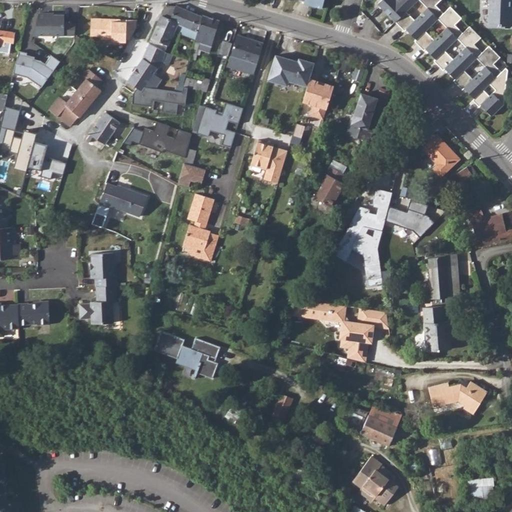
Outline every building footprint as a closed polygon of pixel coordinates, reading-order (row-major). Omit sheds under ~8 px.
[(381,0),(378,4),(395,22),(406,11),(417,0),(381,0)] [(440,0),(419,0),(427,8),(415,20),(406,11),(395,22),(405,31),(406,29),(417,40),(425,31),(438,19),(444,13),(436,5),(440,0)] [(510,0),(488,0),(488,3),(489,3),(489,25),(511,26),(511,24),(511,14),(510,14),(510,0)] [(181,33),(185,23),(171,17),(176,6),(166,6),(158,24),(174,31),(175,30),(181,33)] [(196,39),(203,17),(202,17),(176,6),(171,17),(185,23),(181,33),(195,39),(196,39)] [(425,31),(417,40),(415,41),(424,51),(426,49),(436,59),(445,51),(457,38),(463,33),(455,25),(462,18),(450,6),(444,13),(438,19),(447,28),(434,40),(425,31)] [(46,14),(39,12),(34,35),(75,36),(77,24),(65,23),(65,15),(46,14)] [(210,52),(220,20),(203,15),(202,17),(203,17),(196,39),(195,39),(189,58),(195,59),(198,48),(210,52)] [(137,27),(137,22),(121,21),(121,19),(101,18),(91,17),(91,33),(101,34),(100,38),(112,39),(111,42),(126,42),(126,39),(130,39),(137,27)] [(172,54),(181,33),(175,30),(174,31),(158,24),(149,43),(158,47),(165,52),(171,54),(172,54)] [(453,59),(445,51),(436,59),(434,61),(443,70),(445,69),(455,79),(464,70),(476,58),(482,52),(474,44),(481,38),(469,26),(463,33),(457,38),(466,47),(453,59)] [(13,42),(14,32),(0,30),(0,51),(9,53),(11,42),(13,42)] [(227,66),(253,75),(256,66),(263,43),(255,40),(254,42),(236,36),(227,66)] [(224,39),(220,52),(230,55),(234,43),(224,39)] [(169,61),(171,54),(165,52),(158,47),(149,43),(143,58),(127,81),(141,91),(144,86),(155,88),(162,79),(154,73),(163,61),(169,61)] [(455,79),(453,81),(462,90),(464,88),(474,98),(483,90),(490,83),(502,72),(493,64),(500,57),(489,46),(482,52),(476,58),(485,67),(473,79),(464,70),(455,79)] [(19,50),(13,73),(29,77),(42,88),(61,62),(51,55),(46,63),(41,60),(34,58),(35,56),(27,54),(27,52),(19,50)] [(310,78),(315,63),(299,58),(298,62),(276,55),(268,80),(287,85),(289,81),(308,86),(310,78)] [(71,126),(101,90),(96,86),(102,80),(89,68),(83,75),(87,78),(67,103),(60,97),(49,110),(71,126)] [(474,98),(472,100),(479,107),(481,105),(491,116),(504,104),(508,70),(506,68),(502,72),(490,83),(494,87),(487,94),(483,90),(474,98)] [(182,92),(183,86),(185,78),(186,75),(181,74),(179,86),(176,86),(175,91),(182,92)] [(207,91),(210,79),(204,77),(202,82),(185,78),(183,86),(186,87),(207,91)] [(324,119),(334,86),(310,78),(308,86),(303,101),(314,105),(311,115),(324,119)] [(185,104),(186,87),(183,86),(182,92),(155,88),(144,86),(141,91),(134,88),(132,93),(130,103),(153,106),(154,100),(162,101),(161,111),(176,114),(177,104),(185,104)] [(0,110),(4,111),(8,94),(0,93),(0,110)] [(367,128),(377,98),(361,93),(351,123),(349,123),(347,130),(350,135),(364,140),(367,128)] [(230,146),(243,108),(223,102),(221,114),(215,113),(216,109),(198,105),(192,133),(208,136),(210,130),(223,134),(220,143),(230,146)] [(15,166),(26,169),(35,133),(25,130),(23,140),(12,137),(19,111),(7,108),(0,135),(0,148),(18,153),(15,166)] [(101,149),(120,122),(105,112),(96,124),(87,140),(101,149)] [(164,150),(185,157),(188,148),(192,133),(178,128),(174,138),(166,135),(170,126),(156,121),(153,130),(145,127),(143,131),(133,127),(123,143),(131,146),(132,142),(163,152),(164,150)] [(299,146),(305,126),(296,124),(290,143),(299,146)] [(364,140),(369,141),(375,131),(367,128),(364,140)] [(437,134),(422,148),(438,164),(433,169),(441,177),(460,158),(437,134)] [(251,163),(264,167),(266,169),(267,170),(264,179),(278,183),(288,151),(271,146),(271,144),(258,140),(251,163)] [(62,175),(65,162),(50,158),(49,162),(44,161),(48,146),(34,143),(28,166),(43,170),(42,175),(51,177),(53,172),(62,175)] [(288,149),(297,152),(299,146),(290,143),(288,149)] [(192,165),(196,151),(188,148),(185,157),(184,163),(192,165)] [(331,166),(343,173),(346,166),(333,159),(330,166),(331,166)] [(192,165),(184,163),(178,183),(189,187),(191,181),(199,183),(203,169),(192,165)] [(330,206),(344,183),(340,181),(344,174),(343,173),(331,166),(314,197),(330,206)] [(467,167),(456,173),(463,183),(474,176),(467,167)] [(117,208),(125,189),(107,183),(99,204),(110,208),(111,205),(117,208)] [(366,265),(365,265),(367,279),(368,278),(382,276),(381,265),(380,237),(384,219),(393,192),(377,187),(372,200),(372,205),(377,206),(375,215),(367,213),(368,208),(358,206),(339,247),(340,247),(336,256),(346,261),(353,248),(366,255),(366,265)] [(117,208),(140,216),(147,196),(129,189),(129,191),(125,189),(117,208)] [(214,251),(219,235),(210,232),(211,231),(205,229),(215,200),(196,194),(188,219),(196,221),(194,226),(190,225),(184,243),(192,246),(189,254),(196,256),(198,248),(205,250),(206,249),(214,251)] [(502,214),(485,219),(482,210),(470,213),(475,234),(476,234),(478,238),(476,238),(473,239),(473,241),(468,242),(469,248),(511,238),(511,229),(506,231),(502,214)] [(92,224),(102,227),(107,216),(96,212),(92,224)] [(14,244),(13,226),(6,227),(0,226),(0,258),(21,258),(20,244),(14,244)] [(196,256),(211,261),(214,251),(206,249),(205,250),(198,248),(196,256)] [(115,285),(117,284),(117,276),(114,276),(113,252),(91,253),(92,262),(90,263),(91,277),(95,277),(95,286),(96,285),(115,285)] [(457,253),(438,256),(438,266),(458,264),(457,253)] [(433,266),(436,298),(460,296),(458,264),(438,266),(438,256),(428,258),(429,266),(433,266)] [(382,276),(368,278),(369,285),(383,283),(382,276)] [(115,285),(96,285),(97,300),(91,301),(91,303),(79,303),(80,318),(91,317),(91,323),(113,322),(113,301),(116,300),(115,285)] [(388,327),(386,311),(297,298),(290,313),(319,317),(320,311),(323,309),(331,310),(329,319),(342,321),(340,337),(342,337),(341,342),(345,346),(349,347),(349,350),(365,352),(367,341),(370,341),(373,325),(388,327)] [(50,323),(49,302),(30,303),(30,301),(18,302),(19,324),(50,323)] [(19,324),(18,303),(1,304),(0,303),(0,335),(2,335),(4,333),(4,328),(19,328),(19,324)] [(442,305),(423,307),(425,334),(428,334),(430,350),(451,349),(449,320),(443,321),(442,305)] [(320,311),(319,317),(329,319),(331,310),(323,309),(320,311)] [(183,339),(160,330),(153,349),(185,361),(184,364),(195,368),(194,371),(211,377),(217,362),(207,358),(208,355),(215,357),(219,346),(195,337),(190,348),(181,345),(183,339)] [(349,350),(348,357),(364,361),(365,352),(349,350)] [(339,359),(336,359),(335,362),(355,367),(357,361),(340,357),(339,359)] [(396,372),(364,364),(361,379),(392,387),(396,372)] [(448,382),(428,387),(433,406),(458,400),(465,405),(464,408),(473,414),(487,391),(470,381),(467,387),(461,383),(449,386),(448,382)] [(277,399),(290,403),(292,397),(280,392),(277,399)] [(271,414),(284,419),(290,403),(277,399),(271,414)] [(344,418),(362,427),(365,419),(367,411),(351,404),(344,418)] [(361,433),(389,445),(397,427),(403,414),(374,404),(361,433)] [(382,464),(371,456),(353,481),(362,488),(364,485),(376,495),(374,497),(385,505),(399,486),(377,470),(382,464)] [(491,479),(466,482),(468,497),(493,495),(491,479)]
